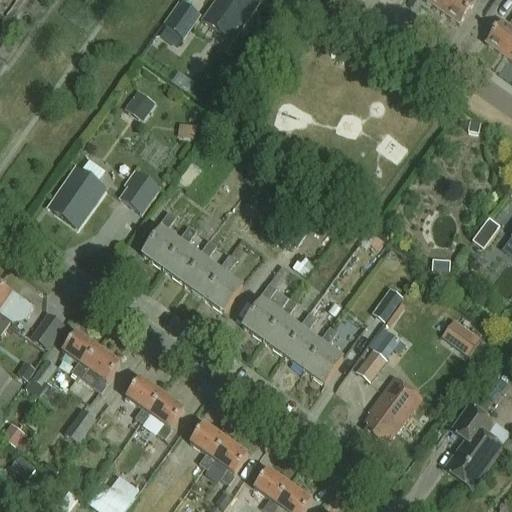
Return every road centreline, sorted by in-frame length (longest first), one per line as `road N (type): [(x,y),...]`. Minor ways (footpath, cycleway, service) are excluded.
road 1 (residential): [(399,511),(0,224)]
road 2 (residential): [(511,109),(357,0)]
